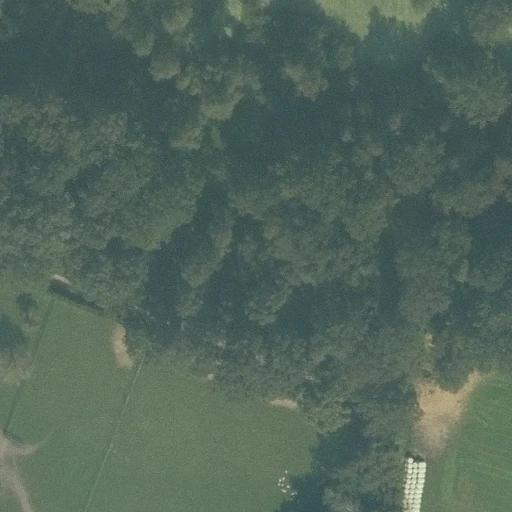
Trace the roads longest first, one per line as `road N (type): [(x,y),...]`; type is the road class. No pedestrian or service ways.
road 1 (track): [(376,406),(0,260)]
road 2 (unclassified): [(0,121),(23,95),(69,0)]
